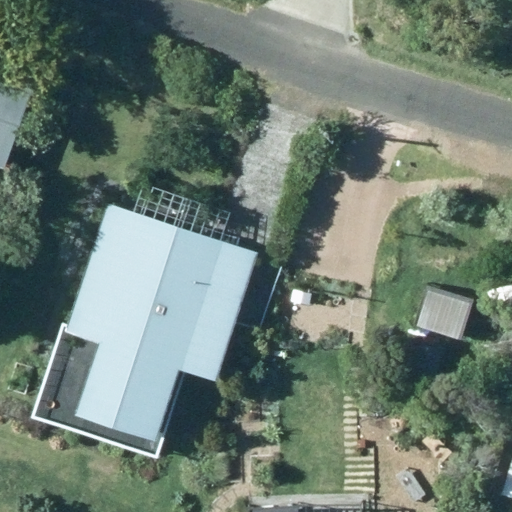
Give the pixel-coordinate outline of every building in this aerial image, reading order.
[(0,170),(7,173),(37,92),(0,79),(0,170)] [(221,386),(259,255),(108,211),(69,337),(103,347),(81,422),(164,447),(185,375),(221,386)] [(511,470),(503,497),(511,500),(511,470)] [(464,479),(451,511),(486,511),(495,490),(464,479)] [(344,511),(344,502),(253,504),(252,511),(344,511)]
